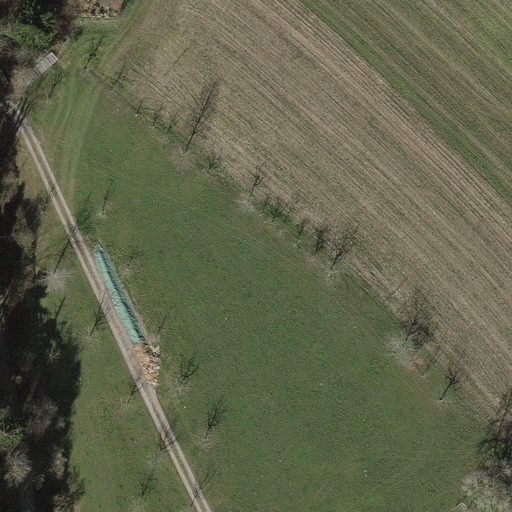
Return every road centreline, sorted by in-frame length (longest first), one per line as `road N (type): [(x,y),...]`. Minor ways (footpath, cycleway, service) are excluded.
road 1 (track): [(204,511),(31,140),(0,98)]
road 2 (track): [(28,511),(0,346)]
